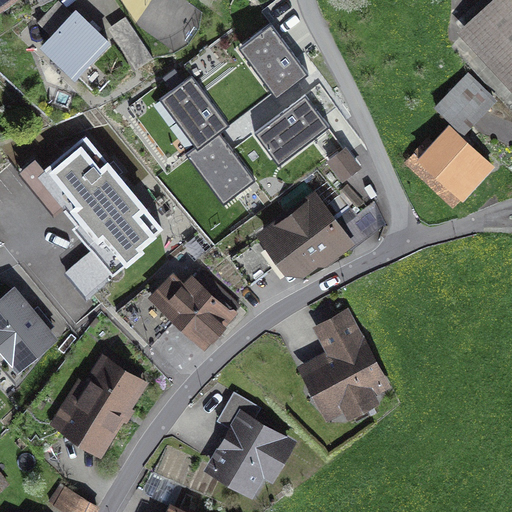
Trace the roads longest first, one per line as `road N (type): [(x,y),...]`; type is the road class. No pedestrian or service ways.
road 1 (unclassified): [(106,511),(138,454),(193,384),(258,323),(407,240)]
road 2 (unclassified): [(407,240),(399,201),(308,0)]
